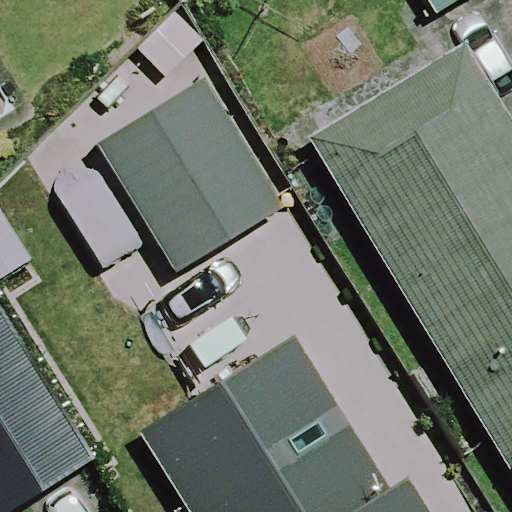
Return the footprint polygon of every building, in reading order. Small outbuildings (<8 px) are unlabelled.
[(430,0),(442,18),(470,0),(430,0)] [(511,160),(463,78),(316,166),(511,495),(511,160)] [(197,96),(93,158),(174,294),(278,233),(197,96)] [(0,340),(0,511),(14,511),(82,469),(0,340)] [(404,511),(301,341),(136,441),(178,511),(404,511)]
